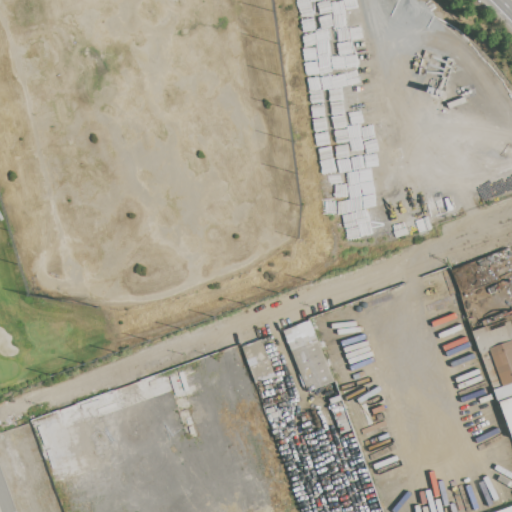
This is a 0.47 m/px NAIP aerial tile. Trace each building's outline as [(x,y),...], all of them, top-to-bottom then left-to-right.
[(408,285),(416,282),(416,281),(422,279),(422,280),(449,270),(463,308),(447,314),(444,306),(436,309),(437,310),(420,316),(408,285)] [(386,294),(398,289),(413,330),(400,334),(386,294)] [(511,436),(500,402),(498,402),(473,331),(509,318),(511,326),(511,436)] [(283,331),(311,320),(326,359),(344,352),(351,369),(333,376),(335,382),(307,393),(283,331)] [(242,346),(261,338),(276,375),(256,383),(242,346)]
